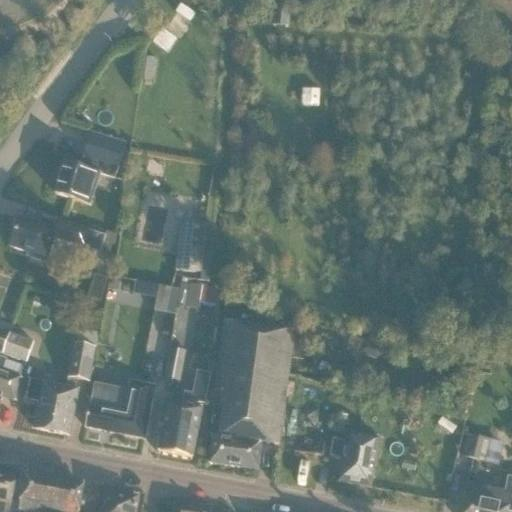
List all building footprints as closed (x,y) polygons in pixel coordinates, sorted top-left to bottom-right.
[(273,27),(289,29),(291,8),(275,6),(273,27)] [(170,52),(177,39),(162,32),(156,45),(170,52)] [(66,164),(56,195),(92,207),(102,176),(115,180),(126,143),(92,132),(80,169),(66,164)] [(161,177),(164,163),(148,160),(146,174),(161,177)] [(55,239),(85,249),(100,254),(101,251),(109,254),(116,235),(106,232),(105,236),(90,232),(59,222),(56,230),(20,219),(11,249),(29,254),(28,258),(47,264),(55,239)] [(175,273),(203,276),(205,249),(178,247),(175,273)] [(101,303),(107,280),(95,277),(89,299),(101,303)] [(167,313),(171,289),(135,283),(133,295),(157,299),(154,312),(167,314),(167,313)] [(202,286),(190,284),(186,309),(199,311),(202,286)] [(279,447),(295,331),(224,321),(214,392),(223,393),(221,409),(215,408),(211,437),(214,437),(210,465),(258,471),(261,445),(279,447)] [(78,391),(76,391),(78,382),(90,384),(96,349),(99,333),(79,330),(76,346),(73,346),(66,389),(44,385),(36,430),(69,437),(78,391)] [(0,354),(27,364),(34,343),(16,337),(0,331),(0,354)] [(299,343),(310,345),(311,337),(300,335),(299,343)] [(170,350),(164,380),(179,383),(185,353),(170,350)] [(7,362),(7,360),(0,357),(0,407),(3,397),(18,402),(25,379),(20,377),(24,367),(7,362)] [(145,440),(155,387),(131,382),(129,394),(93,387),(91,398),(90,402),(89,408),(85,428),(145,440)] [(192,461),(202,408),(165,401),(160,428),(164,429),(159,454),(192,461)] [(380,441),(366,438),(349,435),(347,444),(334,442),(331,458),(344,460),(339,483),(371,488),(380,441)] [(467,436),(461,458),(485,464),(491,441),(467,436)] [(11,506),(17,479),(0,475),(0,504),(4,505),(2,511),(9,511),(11,506)] [(79,511),(84,488),(26,477),(19,511),(79,511)] [(509,511),(511,504),(511,478),(507,477),(504,493),(467,484),(464,497),(460,511),(509,511)] [(106,492),(102,511),(136,511),(139,499),(106,492)] [(206,511),(207,507),(174,502),(172,511),(206,511)]
